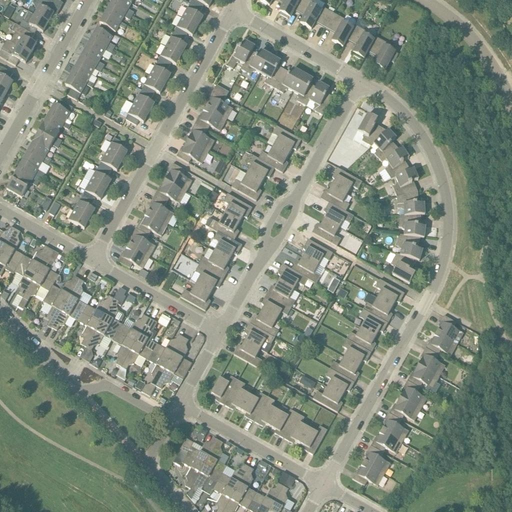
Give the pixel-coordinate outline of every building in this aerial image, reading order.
[(34,16),(48,24),(54,14),(48,11),(51,5),(41,0),(34,0),(33,3),(37,12),(34,16)] [(131,5),(122,0),(113,0),(110,6),(132,18),(134,14),(128,10),(131,5)] [(213,0),(192,0),(190,4),(201,11),(204,6),(208,8),(213,0)] [(300,11),(306,14),(311,6),(313,3),(312,2),(313,0),(299,0),(300,0),(299,0),(286,0),(285,2),(279,12),(281,13),(280,15),(287,19),(288,18),(290,19),(294,11),(298,13),(300,11)] [(201,11),(190,4),(182,19),(198,28),(203,18),(198,15),(201,11)] [(130,21),(132,18),(110,6),(105,15),(120,23),(124,18),(130,21)] [(321,12),(311,6),(306,14),(300,24),(311,30),(315,23),(319,25),(321,23),(327,26),(333,14),(322,8),(321,12)] [(3,17),(9,20),(12,15),(6,12),(3,17)] [(48,24),(34,16),(28,12),(19,28),(34,36),(37,30),(43,34),(48,24)] [(333,14),(327,26),(333,29),(332,32),(336,34),(332,42),(343,48),(347,41),(353,30),(352,29),(354,26),(355,23),(355,21),(347,17),(346,18),(344,20),(333,14)] [(127,27),(120,23),(105,15),(100,24),(115,33),(118,27),(124,30),(127,27)] [(198,28),(182,19),(174,33),(185,40),(188,35),(192,37),(198,28)] [(34,36),(19,28),(15,26),(12,32),(15,34),(10,43),(12,44),(31,55),(36,45),(31,42),(34,36)] [(363,59),(367,52),(373,41),(363,36),(365,32),(354,26),(352,29),(353,30),(347,41),(351,43),(352,40),(358,43),(353,54),(354,54),(354,56),(361,60),(362,59),(363,59)] [(97,29),(91,39),(113,51),(115,47),(109,44),(112,38),(97,29)] [(185,40),(174,33),(166,48),(181,57),(187,47),(182,44),(185,40)] [(375,38),(373,41),(367,52),(372,55),(373,52),(379,55),(374,65),(385,71),(390,62),(394,63),(398,55),(384,47),(386,44),(375,38)] [(113,51),(91,39),(86,48),(102,57),(105,52),(111,55),(113,51)] [(239,62),(244,65),(252,53),(254,48),(244,42),(242,46),(240,45),(239,47),(238,47),(235,52),(236,53),(236,52),(237,52),(234,59),(232,58),(227,67),(233,70),(236,65),(238,64),(239,62)] [(7,54),(1,51),(0,53),(0,58),(15,67),(19,61),(26,64),(31,55),(12,44),(7,54)] [(81,58),(102,70),(104,66),(98,63),(102,57),(86,48),(81,58)] [(181,57),(166,48),(158,62),(169,69),(171,64),(176,66),(181,57)] [(258,56),(252,53),(244,65),(241,71),(251,76),(252,74),(254,73),(255,71),(260,74),(270,57),(261,51),(258,56)] [(270,57),(260,74),(266,77),(265,79),(265,81),(264,84),(274,89),(284,71),(277,67),(280,62),(270,57)] [(75,68),(91,76),(94,70),(100,74),(102,70),(81,58),(75,68)] [(169,69),(158,62),(150,77),(165,86),(170,76),(166,73),(169,69)] [(88,82),(91,76),(75,68),(70,77),(86,86),(92,89),(94,85),(88,82)] [(13,83),(9,81),(13,75),(2,69),(0,72),(0,88),(7,93),(13,83)] [(284,71),(274,89),(283,94),(284,92),(287,91),(287,89),(293,92),(303,75),(293,70),(290,74),(284,71)] [(303,75),(293,92),(298,95),(297,97),(298,99),(296,102),(306,107),(309,102),(309,101),(316,89),(310,85),(312,80),(303,75)] [(86,86),(70,77),(65,87),(69,89),(66,96),(76,102),(86,86)] [(141,91),(152,97),(155,93),(160,95),(165,86),(150,77),(141,91)] [(319,84),(316,89),(309,101),(309,102),(314,105),(313,106),(314,108),(313,111),(322,117),(333,98),(326,94),(329,90),(319,84)] [(205,111),(226,122),(233,110),(222,104),(229,93),(216,86),(208,101),(209,102),(205,111)] [(141,91),(133,106),(149,114),(154,105),(150,102),(152,97),(141,91)] [(49,115),(64,124),(73,109),(62,103),(59,108),(54,105),(49,115)] [(149,114),(133,106),(125,120),(136,126),(139,122),(143,124),(149,114)] [(220,133),(226,122),(205,111),(201,117),(199,116),(194,125),(207,132),(210,127),(220,133)] [(70,127),(64,124),(49,115),(43,124),(59,133),(62,127),(68,131),(70,127)] [(374,145),(387,132),(375,125),(377,121),(368,115),(358,133),(363,136),(362,137),(363,140),(361,142),(371,148),(374,145)] [(102,125),(95,121),(93,126),(99,129),(102,125)] [(59,133),(43,124),(38,134),(60,146),(62,142),(56,139),(59,133)] [(207,132),(194,125),(189,134),(191,135),(187,142),(208,154),(214,143),(204,137),(207,132)] [(278,138),(273,147),(289,156),(292,150),(296,151),(301,141),(276,127),(272,135),(278,138)] [(388,131),(387,132),(374,145),(378,149),(376,151),(376,153),(374,155),(382,164),(386,161),(399,151),(392,143),(396,139),(388,131)] [(60,146),(38,134),(33,143),(48,152),(52,146),(58,150),(60,146)] [(106,154),(122,162),(127,153),(123,150),(126,145),(115,139),(106,154)] [(208,154),(187,142),(183,150),(181,149),(176,158),(189,165),(191,159),(202,165),(208,154)] [(28,153),(49,165),(51,161),(45,158),(48,152),(33,143),(28,153)] [(289,156),(273,147),(268,156),(262,153),(258,160),(274,170),(283,174),(288,165),(285,162),(289,156)] [(399,151),(386,161),(389,166),(388,167),(387,169),(385,171),(391,180),(395,178),(410,171),(404,162),(409,159),(402,149),(399,151)] [(22,162),(38,171),(41,165),(47,168),(49,165),(28,153),(22,162)] [(116,172),(122,162),(106,154),(98,168),(109,174),(112,170),(116,172)] [(269,179),(274,170),(258,160),(250,155),(246,163),(252,166),(246,175),(262,184),(265,178),(269,179)] [(17,172),(39,184),(41,180),(35,176),(38,171),(22,162),(17,172)] [(165,182),(186,194),(192,183),(182,177),(185,172),(172,165),(167,174),(169,175),(165,182)] [(224,181),(233,184),(239,168),(231,165),(224,181)] [(109,174),(98,168),(90,183),(106,191),(111,182),(107,179),(109,174)] [(335,181),(332,186),(347,195),(352,187),(358,191),(362,183),(337,169),(332,178),(335,181)] [(410,171),(395,178),(398,184),(396,185),(395,187),(392,188),(397,198),(418,193),(413,183),(418,180),(414,170),(410,171)] [(12,181),(27,190),(30,184),(36,187),(39,184),(17,172),(12,181)] [(262,184),(246,175),(241,184),(235,181),(231,188),(256,202),(261,193),(259,190),(262,184)] [(22,199),(27,190),(12,181),(6,191),(22,199)] [(179,205),(186,194),(165,182),(161,189),(159,188),(154,197),(166,204),(169,199),(179,205)] [(106,191),(90,183),(82,197),(93,203),(96,199),(100,201),(106,191)] [(347,195),(332,186),(329,191),(325,190),(320,199),(328,204),(345,213),(349,206),(343,203),(347,195)] [(418,193),(397,198),(397,210),(400,209),(402,211),(404,211),(404,217),(421,216),(424,216),(424,205),(418,205),(418,193)] [(224,215),(239,224),(243,218),(247,219),(252,209),(227,195),(223,203),(229,206),(224,215)] [(74,212),(89,220),(95,211),(90,208),(93,203),(82,197),(74,212)] [(166,204),(154,197),(149,206),(151,207),(146,215),(167,226),(174,215),(163,209),(166,204)] [(47,199),(41,210),(46,213),(52,202),(47,199)] [(49,215),(54,217),(60,206),(55,204),(49,215)] [(354,217),(345,213),(328,204),(324,213),(326,215),(324,220),(339,229),(343,222),(349,225),(354,217)] [(84,230),(89,220),(74,212),(68,221),(84,230)] [(167,226),(146,215),(142,222),(141,221),(136,230),(148,237),(151,232),(161,238),(167,226)] [(236,230),(239,224),(224,215),(219,225),(213,221),(209,229),(217,233),(234,242),(239,233),(236,230)] [(421,216),(404,217),(400,217),(398,228),(401,229),(403,230),(405,231),(404,236),(420,239),(424,239),(425,228),(420,227),(421,216)] [(339,229),(324,220),(321,225),(317,225),(316,226),(312,234),(337,248),(341,240),(335,237),(339,229)] [(0,254),(1,255),(15,231),(10,228),(6,235),(0,231),(0,254)] [(128,247),(149,259),(155,248),(145,242),(148,237),(136,230),(131,239),(132,240),(128,247)] [(15,231),(1,255),(19,265),(23,257),(15,252),(20,243),(16,241),(20,233),(15,231)] [(242,247),(234,242),(217,233),(213,240),(219,243),(214,253),(229,261),(233,255),(237,256),(242,247)] [(420,239),(404,236),(399,236),(396,247),(399,248),(400,250),(402,251),(400,256),(416,262),(419,262),(422,251),(417,250),(420,239)] [(303,258),(318,266),(322,259),(328,262),(333,255),(308,241),(303,250),(306,253),(303,258)] [(143,270),(149,259),(128,247),(124,255),(122,254),(117,263),(130,270),(132,264),(143,270)] [(19,265),(36,275),(50,250),(45,248),(41,255),(37,253),(32,262),(23,257),(19,265)] [(50,250),(36,275),(54,284),(58,276),(49,271),(59,255),(50,250)] [(194,253),(190,261),(199,266),(203,258),(194,253)] [(229,261),(214,253),(209,262),(203,258),(199,266),(224,280),(229,270),(226,267),(229,261)] [(1,255),(0,257),(0,276),(1,277),(6,268),(14,273),(19,265),(1,255)] [(416,262),(400,256),(396,255),(390,265),(393,267),(393,269),(395,270),(392,275),(409,285),(415,275),(410,273),(416,262)] [(314,274),(318,266),(303,258),(300,263),(296,262),(291,270),(308,280),(307,280),(316,285),(320,277),(314,274)] [(18,297),(22,299),(36,275),(19,265),(14,273),(23,278),(18,287),(22,289),(18,297)] [(196,285),(211,294),(214,288),(218,289),(224,280),(199,266),(195,273),(201,276),(196,285)] [(303,287),(307,280),(308,280),(291,270),(283,266),(278,275),(281,278),(278,283),(293,291),(298,284),(303,287)] [(145,280),(148,274),(141,270),(138,276),(145,280)] [(91,274),(88,280),(94,283),(97,277),(91,274)] [(36,275),(22,299),(27,302),(31,295),(35,297),(40,288),(49,293),(52,287),(54,284),(36,275)] [(49,293),(48,295),(65,305),(79,280),(74,278),(70,285),(66,283),(61,292),(52,287),(49,293)] [(79,280),(65,305),(83,314),(87,306),(78,301),(83,292),(79,290),(84,283),(79,280)] [(377,299),(392,308),(395,303),(399,304),(404,295),(379,281),(375,288),(381,292),(377,299)] [(293,291),(278,283),(275,288),(271,287),(266,296),(291,310),(295,302),(289,299),(293,291)] [(208,300),(211,294),(196,285),(190,294),(184,291),(180,298),(205,312),(211,303),(208,300)] [(65,305),(48,295),(43,303),(52,308),(47,317),(51,319),(47,327),(51,329),(65,305)] [(134,304),(137,298),(131,296),(128,302),(134,304)] [(261,312),(277,321),(281,313),(287,317),(291,310),(266,296),(261,304),(264,307),(261,312)] [(87,306),(83,314),(100,324),(114,300),(109,297),(105,304),(101,302),(96,311),(87,306)] [(363,311),(387,325),(392,316),(389,313),(392,308),(377,299),(373,307),(367,304),(363,311)] [(114,300),(100,324),(117,334),(122,326),(118,324),(119,322),(122,321),(124,318),(123,315),(114,310),(118,302),(114,300)] [(65,305),(51,329),(56,332),(60,325),(64,327),(69,318),(78,323),(83,314),(65,305)] [(29,326),(32,322),(31,321),(34,315),(28,311),(23,320),(29,326)] [(382,334),(387,325),(363,311),(359,318),(365,321),(360,329),(376,338),(379,333),(382,334)] [(249,325),(274,339),(278,332),(272,329),(277,321),(261,312),(258,317),(254,317),(249,325)] [(100,324),(83,314),(78,323),(87,328),(82,337),(86,339),(81,346),(86,349),(100,324)] [(122,326),(117,334),(135,344),(148,319),(144,317),(140,324),(136,322),(131,331),(122,326)] [(440,327),(436,334),(457,346),(463,335),(453,329),(456,324),(443,317),(438,326),(440,327)] [(152,353),(157,345),(151,342),(156,333),(153,331),(157,324),(148,319),(135,344),(152,353)] [(117,334),(100,324),(86,349),(91,351),(95,344),(99,346),(104,337),(113,342),(117,334)] [(244,342),(260,351),(264,343),(270,346),(274,339),(249,325),(245,334),(247,337),(244,342)] [(376,338),(360,329),(356,337),(350,333),(346,341),(371,354),(376,346),(373,343),(376,338)] [(135,344),(117,334),(113,342),(121,347),(116,356),(120,358),(116,365),(121,368),(135,344)] [(457,346),(436,334),(432,342),(430,341),(425,350),(437,357),(440,351),(451,357),(457,346)] [(169,363),(183,339),(177,336),(175,340),(174,342),(171,341),(165,350),(157,345),(152,353),(169,363)] [(169,363),(187,373),(192,365),(183,360),(188,351),(184,349),(186,345),(188,341),(183,339),(169,363)] [(343,359),(359,367),(362,362),(366,363),(371,354),(346,341),(342,348),(348,351),(343,359)] [(256,358),(260,351),(244,342),(242,347),(238,346),(233,355),(257,369),(262,362),(256,358)] [(152,353),(135,344),(121,368),(126,371),(130,364),(134,366),(139,357),(147,362),(152,353)] [(437,357),(425,350),(420,358),(422,359),(418,367),(439,379),(445,367),(435,362),(437,357)] [(156,388),(169,363),(152,353),(147,362),(156,367),(151,375),(155,378),(151,385),(156,388)] [(329,370),(354,384),(359,375),(356,372),(359,367),(343,359),(339,366),(333,363),(329,370)] [(187,373),(169,363),(156,388),(160,390),(163,385),(165,382),(169,384),(173,376),(182,381),(187,373)] [(439,379),(418,367),(414,374),(412,373),(407,382),(419,389),(422,384),(432,390),(439,379)] [(327,388),(343,397),(345,392),(349,393),(354,384),(329,370),(325,377),(331,380),(327,388)] [(172,382),(179,386),(182,381),(173,376),(169,384),(171,385),(172,382)] [(301,384),(313,390),(316,383),(305,377),(301,384)] [(215,401),(224,406),(238,382),(231,378),(227,384),(219,379),(211,395),(216,398),(215,401)] [(141,392),(145,384),(139,381),(135,388),(141,392)] [(238,382),(224,406),(233,411),(235,409),(241,411),(249,396),(242,392),(245,386),(238,382)] [(419,389),(407,382),(402,391),(404,392),(399,399),(420,411),(427,400),(416,394),(419,389)] [(145,384),(141,392),(150,397),(156,388),(151,385),(145,384)] [(340,402),(343,397),(327,388),(323,396),(317,392),(312,400),(337,414),(342,405),(340,402)] [(253,423),(267,398),(260,394),(257,400),(249,396),(241,411),(246,414),(245,418),(253,423)] [(270,428),(279,413),(271,408),(275,402),(267,398),(253,423),(262,428),(265,425),(270,428)] [(420,411),(399,399),(395,407),(394,406),(389,415),(401,422),(404,417),(414,422),(420,411)] [(283,440),(297,415),(290,411),(287,417),(279,413),(270,428),(275,431),(274,435),(283,440)] [(300,445),(309,429),(301,425),(304,419),(297,415),(283,440),(292,445),(295,442),(300,445)] [(401,422),(389,415),(384,424),(385,425),(381,432),(402,444),(408,433),(398,427),(401,422)] [(316,433),(309,429),(300,445),(305,448),(304,451),(313,456),(327,432),(319,427),(316,433)] [(402,444),(381,432),(377,439),(375,438),(370,447),(383,454),(385,449),(396,455),(402,444)] [(204,466),(218,441),(213,439),(209,446),(205,444),(200,453),(192,448),(194,444),(186,440),(179,452),(204,466)] [(222,444),(218,441),(204,466),(221,476),(222,475),(226,468),(217,463),(222,454),(218,451),(222,444)] [(383,454),(370,447),(365,456),(367,457),(363,465),(384,476),(390,465),(380,459),(383,454)] [(204,466),(179,452),(173,463),(181,468),(183,465),(191,469),(186,478),(189,480),(185,488),(190,490),(204,466)] [(220,462),(226,465),(230,458),(224,455),(220,462)] [(384,476),(363,465),(359,472),(357,471),(352,480),(364,487),(367,482),(377,488),(384,476)] [(217,484),(217,483),(221,476),(204,466),(190,490),(187,497),(190,501),(199,486),(203,488),(208,479),(216,484),(217,484)] [(230,480),(222,475),(221,476),(217,483),(234,493),(248,468),(243,466),(239,473),(235,471),(230,480)] [(248,468),(234,493),(252,502),(256,494),(248,489),(253,480),(249,478),(253,471),(248,468)] [(279,478),(281,473),(275,470),(272,474),(279,478)] [(283,474),(279,485),(292,490),(297,479),(283,474)] [(223,511),(234,493),(217,483),(217,484),(216,484),(212,491),(221,496),(216,505),(220,507),(217,511),(223,511)] [(256,494),(252,502),(268,511),(269,511),(283,488),(278,485),(274,492),(270,490),(265,499),(256,494)] [(283,488),(269,511),(288,511),(282,509),(288,500),(284,498),(288,490),(283,488)] [(234,493),(223,511),(235,511),(239,506),(247,511),(252,502),(234,493)] [(268,511),(252,502),(247,511),(249,511),(268,511)]
